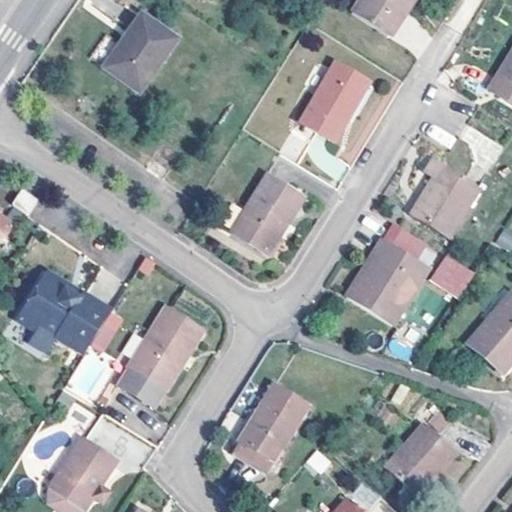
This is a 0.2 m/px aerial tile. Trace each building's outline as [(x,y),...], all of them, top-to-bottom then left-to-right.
[(404,11),(410,15),(419,0),(363,0),(354,16),(387,37),(404,11)] [(404,11),(387,37),(392,41),(410,15),(404,11)] [(177,41),(141,18),(106,72),(141,96),(177,41)] [(511,61),(492,92),(499,97),(511,76),(511,61)] [(334,142),(347,120),(369,85),(336,65),(301,122),(334,142)] [(511,76),(499,97),(511,105),(511,76)] [(369,85),(347,120),(353,124),(375,89),(369,85)] [(448,244),(481,194),(434,164),(424,179),(435,185),(421,206),(419,204),(409,219),(448,244)] [(303,201),(267,178),(233,233),(269,256),(303,201)] [(38,201),(23,191),(13,207),(29,217),(38,201)] [(0,240),(10,225),(0,218),(0,240)] [(511,252),(511,250),(511,233),(502,229),(495,245),(511,252)] [(375,270),(368,265),(346,301),(391,330),(419,285),(414,281),(423,267),(385,244),(375,260),(380,263),(375,270)] [(446,253),(428,280),(457,300),(475,273),(446,253)] [(147,255),(139,268),(148,275),(156,262),(147,255)] [(373,259),(368,265),(375,270),(380,263),(375,260),(373,259)] [(414,281),(419,285),(428,271),(423,267),(414,281)] [(51,337),(83,359),(111,313),(83,295),(80,300),(45,277),(17,322),(37,334),(48,341),(51,337)] [(504,377),(511,367),(511,294),(468,346),(504,377)] [(163,311),(116,386),(151,408),(161,392),(162,393),(199,334),(163,311)] [(48,341),(37,334),(30,345),(41,352),(48,341)] [(391,341),(387,354),(408,359),(411,347),(391,341)] [(239,443),(273,464),(307,408),(274,387),(239,443)] [(63,389),(47,415),(81,436),(97,411),(63,389)] [(438,422),(443,426),(448,419),(425,400),(411,416),(422,426),(425,422),(433,428),(438,422)] [(438,422),(433,428),(438,432),(443,426),(438,422)] [(453,453),(422,427),(385,468),(416,495),(453,453)] [(264,478),(273,464),(239,443),(231,457),(264,478)] [(86,444),(55,494),(55,511),(56,511),(91,511),(94,507),(102,511),(105,511),(112,503),(101,496),(119,465),(86,444)] [(319,476),(331,461),(316,449),(304,463),(319,476)] [(381,496),(362,480),(349,494),(368,511),(381,496)] [(359,511),(349,503),(341,511),(359,511)]
